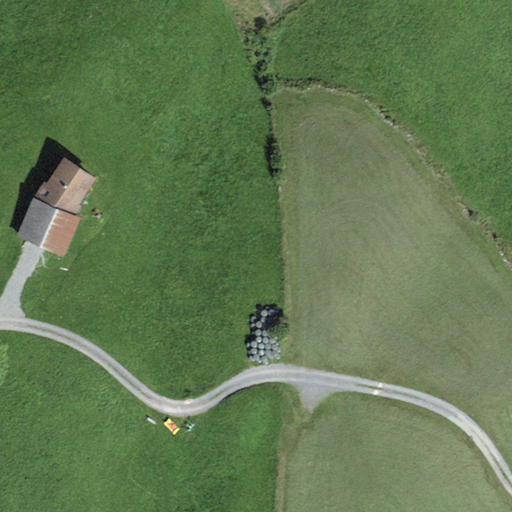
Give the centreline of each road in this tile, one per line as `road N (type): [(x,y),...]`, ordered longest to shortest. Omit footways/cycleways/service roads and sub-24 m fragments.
road 1 (track): [(0,323),(77,342),(163,407),(194,405),(267,375),(424,400),(473,431),(511,485)]
road 2 (track): [(327,381),(356,511)]
